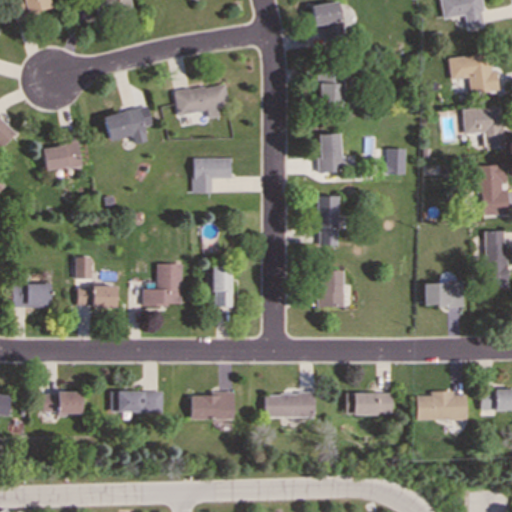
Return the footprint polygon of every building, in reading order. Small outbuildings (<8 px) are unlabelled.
[(49,7),(47,0),(7,0),(12,17),(49,7)] [(130,7),(128,0),(93,0),(96,14),(130,7)] [(436,0),(439,18),(461,15),(463,28),(481,25),(477,0),(436,0)] [(308,4),(310,25),(320,24),(322,41),(340,39),(335,1),(308,4)] [(444,57),(447,78),(464,76),(466,93),(494,89),(492,69),(487,70),(485,52),(444,57)] [(340,72),(316,72),(315,104),(339,105),(340,72)] [(171,91),(175,114),(204,109),(206,118),(218,116),(217,109),(226,107),(222,82),(171,91)] [(107,140),(129,134),(132,143),(145,140),(141,125),(150,123),(145,104),(101,116),(107,140)] [(460,133),(479,131),(480,146),(500,145),(497,105),(458,107),(460,133)] [(0,144),(13,131),(0,118),(0,144)] [(315,171),(337,170),(336,133),(314,133),(315,171)] [(40,145),(43,169),(79,165),(76,141),(40,145)] [(401,147),(382,147),(382,173),(401,173),(401,147)] [(228,177),(227,156),(190,157),(190,192),(208,192),(208,177),(228,177)] [(478,214),(504,213),(503,186),(502,186),(502,163),(472,164),(473,192),(478,192),(478,214)] [(334,245),(333,194),(314,195),(315,245),(334,245)] [(481,230),(481,286),(503,286),(502,229),(481,230)] [(177,304),(178,263),(153,262),(153,288),(139,288),(139,304),(177,304)] [(228,306),(229,266),(210,266),(209,306),(228,306)] [(314,306),(339,306),(339,269),(315,269),(314,306)] [(420,306),(458,305),(458,281),(420,282),(420,306)] [(10,306),(48,306),(47,282),(9,283),(10,306)] [(112,306),(113,286),(74,285),(74,305),(112,306)] [(511,388),(477,389),(478,409),(511,408),(511,388)] [(160,410),(159,390),(115,391),(115,411),(160,410)] [(464,418),(463,394),(451,394),(451,390),(427,391),(427,395),(413,395),(414,419),(464,418)] [(79,414),(79,391),(40,392),(40,411),(55,411),(55,414),(79,414)] [(188,393),(188,418),(231,417),(230,392),(188,393)] [(312,393),(262,392),(262,416),(312,416),(312,393)] [(350,413),(389,414),(390,393),(350,392),(350,413)] [(8,394),(0,393),(0,414),(5,415),(8,394)]
